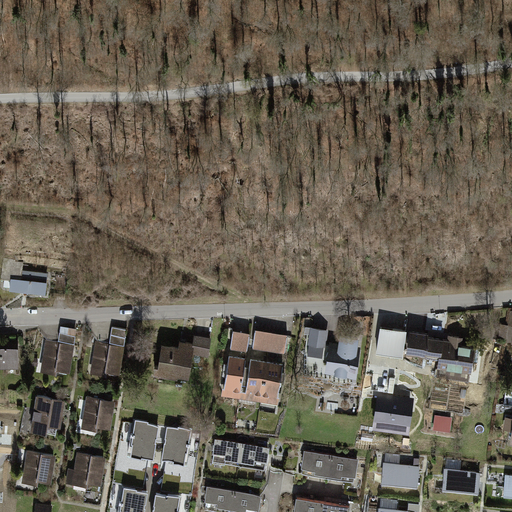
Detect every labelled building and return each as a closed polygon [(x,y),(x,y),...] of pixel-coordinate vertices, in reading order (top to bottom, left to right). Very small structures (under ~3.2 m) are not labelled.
[(19,277),(7,275),(4,290),(41,295),(44,274),(20,270),(19,277)] [(389,330),(372,327),(368,351),(385,354),(389,330)] [(326,332),(307,328),(303,346),(322,350),(326,332)] [(424,333),(402,330),(398,357),(432,363),(430,377),(466,383),(472,349),(457,347),(458,339),(446,337),(445,342),(423,338),(424,333)] [(286,336),(254,331),(251,349),(282,354),(286,336)] [(247,335),(229,332),(226,350),(243,353),(247,335)] [(175,350),(154,347),(150,377),(183,382),(187,352),(206,355),(209,339),(191,336),(189,344),(176,342),(175,350)] [(352,382),(358,349),(353,348),(355,340),(334,336),(332,345),(324,344),(318,375),(352,382)] [(15,342),(0,341),(0,368),(14,369),(15,342)] [(71,346),(45,341),(39,372),(65,377),(71,346)] [(121,348),(93,342),(86,373),(114,380),(121,348)] [(282,366),(226,356),(218,396),(274,406),(282,366)] [(61,403),(33,396),(24,433),(52,440),(61,403)] [(110,403),(84,397),(77,430),(103,436),(110,403)] [(452,430),(455,416),(438,413),(435,427),(452,430)] [(160,429),(134,424),(127,457),(153,462),(160,429)] [(198,437),(172,431),(164,464),(190,470),(198,437)] [(265,448),(212,439),(209,461),(261,470),(265,448)] [(53,456),(27,450),(19,483),(45,489),(53,456)] [(356,460),(299,451),(296,473),(353,481),(356,460)] [(100,458),(71,452),(64,485),(92,491),(100,458)] [(413,467),(378,463),(376,484),(411,487),(413,467)] [(473,473),(438,470),(436,490),(471,494),(473,473)] [(511,475),(502,475),(499,495),(511,496),(511,475)] [(253,511),(257,496),(204,486),(200,507),(228,511),(253,511)] [(143,511),(147,492),(121,487),(115,511),(143,511)] [(182,511),(185,501),(159,495),(155,511),(182,511)] [(345,511),(346,507),(291,498),(288,511),(345,511)] [(48,511),(50,507),(35,503),(33,511),(48,511)]
